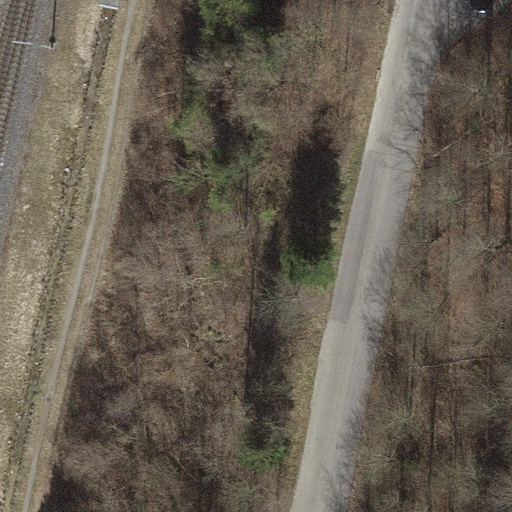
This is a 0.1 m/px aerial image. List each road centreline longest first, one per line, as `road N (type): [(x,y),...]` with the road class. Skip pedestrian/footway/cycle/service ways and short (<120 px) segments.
road 1 (track): [(37,511),(148,0)]
road 2 (unclassified): [(425,0),(323,511)]
